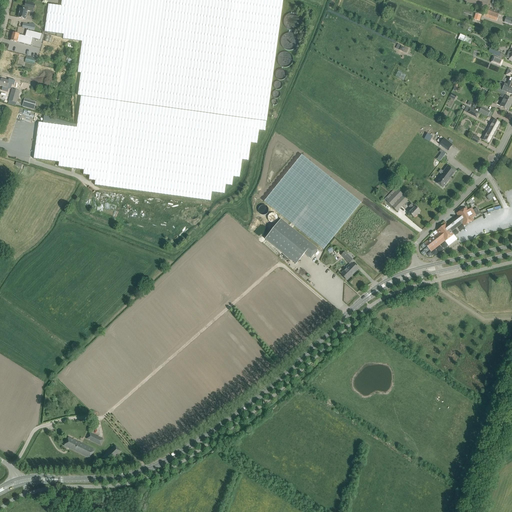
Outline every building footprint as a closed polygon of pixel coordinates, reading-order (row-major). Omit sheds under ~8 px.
[(39,123),(34,159),(59,162),(58,167),(84,170),(83,175),(90,176),(89,180),(95,181),(95,185),(211,201),(212,192),(225,194),(226,185),(232,186),(233,177),(240,178),(242,160),(248,161),(251,143),(257,144),(259,130),(265,131),(267,121),(283,1),(282,1),(277,0),(61,0),(61,5),(48,4),(45,32),(57,34),(63,35),(64,35),(63,39),(69,40),(82,42),(78,73),(81,73),(78,95),(81,96),(78,118),(77,128),(39,123)] [(18,18),(25,19),(27,11),(34,12),(35,5),(25,3),(24,6),(25,6),(24,9),(20,9),(18,18)] [(497,21),(499,16),(499,14),(486,9),(483,17),(497,21)] [(29,31),(28,37),(41,40),(42,35),(29,31)] [(17,42),(30,45),(31,41),(19,37),(19,34),(12,33),(10,41),(17,43),(17,42)] [(458,39),(468,44),(468,43),(470,44),(473,39),(471,38),(470,39),(460,34),(458,39)] [(292,41),(293,36),(289,35),(288,41),(286,40),(285,46),(291,47),(292,41)] [(488,52),(503,59),(505,55),(490,48),(488,52)] [(281,57),(279,62),(289,65),(292,55),(285,52),(283,58),(281,57)] [(493,57),(491,63),(500,66),(502,60),(493,57)] [(511,70),(509,69),(508,70),(511,71),(509,76),(510,77),(507,85),(504,84),(502,90),(511,94),(511,70)] [(2,92),(6,93),(9,81),(1,79),(0,83),(0,85),(4,87),(2,92)] [(9,101),(16,103),(18,98),(20,99),(22,92),(20,92),(20,91),(12,89),(9,101)] [(504,99),(500,106),(508,110),(511,101),(511,99),(505,96),(501,94),(500,97),(504,99)] [(22,101),(22,103),(21,107),(32,110),(34,104),(22,101)] [(464,111),(476,118),(479,112),(467,106),(464,111)] [(479,112),(488,116),(490,118),(492,113),(481,107),(479,112)] [(492,119),(481,139),(489,144),(500,123),(492,119)] [(444,138),(439,144),(448,151),(452,145),(444,138)] [(437,159),(440,161),(446,153),(442,151),(437,159)] [(443,171),(444,172),(436,182),(443,187),(455,171),(447,165),(443,171)] [(489,192),(491,189),(485,184),(482,187),(489,192)] [(385,199),(397,211),(408,200),(396,189),(395,189),(385,199)] [(486,197),(489,201),(495,196),(492,192),(486,197)] [(409,213),(410,214),(414,218),(420,211),(415,207),(412,204),(409,206),(412,209),(409,213)] [(443,238),(445,241),(444,241),(448,246),(457,239),(451,232),(462,224),(463,226),(473,220),(471,216),(475,214),(475,215),(475,214),(472,208),(468,210),(466,208),(456,214),(458,216),(446,225),(445,224),(436,231),(433,233),(435,235),(434,236),(432,234),(430,236),(431,238),(424,243),(429,250),(443,238)] [(281,219),(265,239),(296,264),(304,254),(309,258),(310,256),(312,257),(318,249),(281,219)] [(343,277),(347,280),(358,269),(350,262),(353,260),(347,254),(344,252),(341,255),(343,257),(350,264),(341,274),(343,277)] [(86,439),(101,446),(104,440),(89,433),(86,439)] [(64,446),(90,459),(94,451),(68,437),(64,446)] [(102,458),(108,464),(121,451),(115,446),(102,458)]
